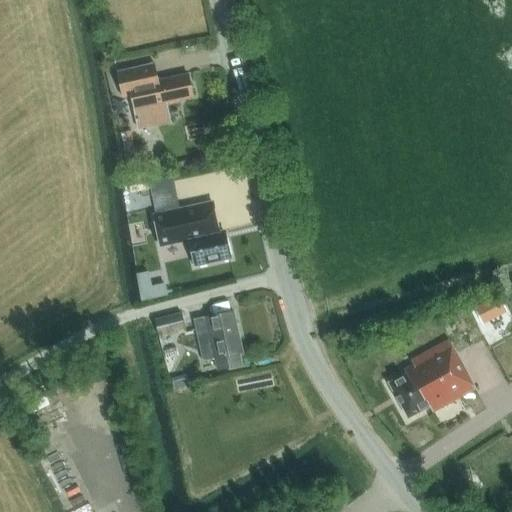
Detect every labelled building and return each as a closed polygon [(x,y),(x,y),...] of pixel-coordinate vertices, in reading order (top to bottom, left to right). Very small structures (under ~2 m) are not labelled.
[(137,0),(108,0),(111,10),(138,3),(137,0)] [(161,80),(156,81),(153,65),(117,72),(123,99),(131,97),(134,113),(142,111),(179,103),(178,100),(193,96),(189,77),(162,83),(161,80)] [(124,149),(129,177),(151,173),(145,145),(124,149)] [(189,160),(171,165),(173,172),(191,167),(189,160)] [(148,182),(150,194),(175,189),(172,177),(148,182)] [(159,246),(176,243),(189,241),(195,267),(229,259),(224,232),(219,233),(212,203),(153,215),(159,246)] [(174,286),(172,277),(157,280),(159,290),(174,286)] [(440,317),(452,339),(457,350),(483,336),(485,341),(489,347),(511,334),(511,319),(499,294),(469,309),(466,303),(440,317)] [(214,359),(217,372),(242,367),(240,354),(242,353),(233,312),(206,318),(208,328),(196,331),(198,339),(202,362),(214,359)] [(154,320),(158,336),(185,329),(181,313),(154,320)] [(428,407),(432,414),(475,390),(448,341),(410,361),(413,366),(404,371),(406,375),(388,383),(408,419),(428,407)] [(192,373),(170,379),(172,385),(174,391),(196,385),(194,380),(192,373)] [(458,477),(473,498),(489,487),(475,466),(458,477)]
